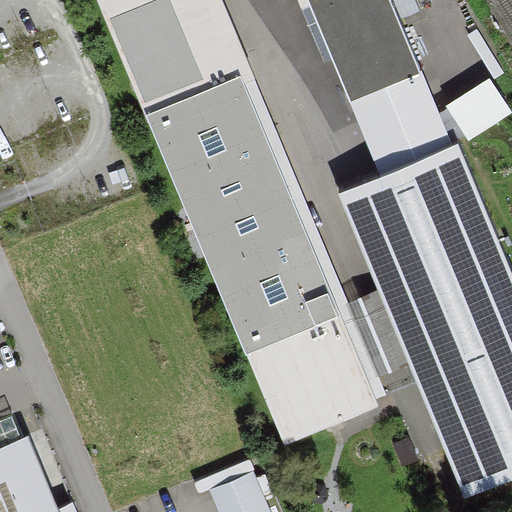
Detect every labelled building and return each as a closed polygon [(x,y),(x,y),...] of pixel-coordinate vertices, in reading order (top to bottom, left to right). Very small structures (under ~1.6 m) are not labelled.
[(221,0),(98,0),(286,444),(380,405),(239,71),(250,67),(221,0)] [(420,71),(390,0),(310,0),(352,100),(420,71)] [(477,30),(468,35),(495,78),(503,72),(477,30)] [(420,71),(352,100),(382,176),(454,146),(420,71)] [(490,79),(448,106),(469,139),(511,112),(490,79)] [(511,270),(459,144),(454,146),(382,176),(336,195),(464,500),(511,479),(511,270)] [(0,511),(60,511),(28,436),(0,448),(0,511)] [(268,511),(253,473),(210,490),(218,511),(268,511)]
